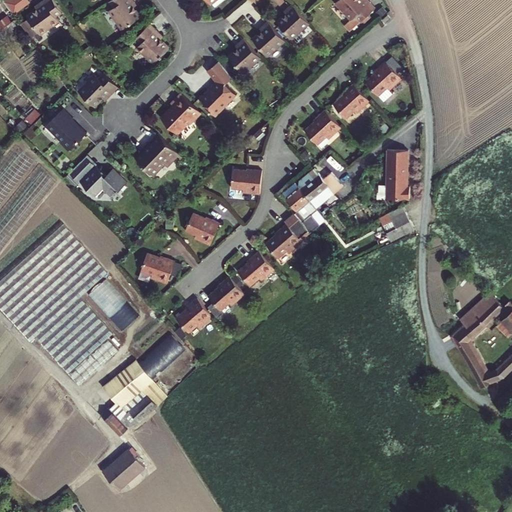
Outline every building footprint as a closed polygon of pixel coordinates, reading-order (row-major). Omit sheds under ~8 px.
[(29,0),(7,0),(5,2),(15,15),(31,3),(29,0)] [(21,25),(31,39),(40,33),(41,35),(60,22),(56,17),(62,12),(53,0),(44,0),(39,4),(41,7),(38,10),(28,16),(30,19),(21,25)] [(131,0),(111,0),(109,2),(113,8),(108,11),(121,30),(139,17),(133,8),(131,5),(134,3),(131,0)] [(337,0),(335,2),(351,19),(347,23),(352,28),(360,21),(375,8),(368,0),(337,0)] [(309,23),(303,17),(292,5),(286,10),(288,13),(286,15),(277,23),(292,39),(309,23)] [(391,18),(388,15),(382,20),(385,23),(391,18)] [(19,27),(13,20),(0,30),(0,35),(3,39),(19,27)] [(263,30),(261,32),(252,41),(267,57),(284,41),(267,22),(261,28),(263,30)] [(150,25),(136,38),(142,44),(137,48),(153,64),(159,58),(161,59),(163,57),(162,56),(168,49),(161,41),(158,38),(161,36),(150,25)] [(227,59),(242,75),(261,57),(243,38),(237,44),(239,47),(237,49),(227,59)] [(392,56),(386,62),(397,73),(403,68),(392,56)] [(233,77),(219,61),(208,70),(217,82),(210,90),(208,89),(200,98),(206,103),(205,106),(215,116),(225,106),(224,105),(235,93),(225,83),(233,77)] [(380,68),(366,81),(379,96),(388,87),(390,90),(402,79),(397,73),(386,62),(386,61),(379,67),(380,68)] [(100,80),(96,76),(79,92),(95,108),(103,100),(106,97),(108,100),(119,89),(105,75),(100,80)] [(370,101),(354,83),(347,89),(348,90),(334,104),(347,118),(355,110),(357,113),(370,101)] [(201,112),(182,93),(172,103),(174,105),(162,117),(178,133),(190,121),(191,123),(201,112)] [(69,150),(87,133),(77,123),(76,124),(71,119),(74,117),(64,107),(47,124),(62,140),(61,141),(69,150)] [(39,115),(34,110),(29,116),(33,121),(39,115)] [(341,127),(325,110),(319,116),(319,117),(305,130),(318,144),(327,136),(329,139),(341,127)] [(88,131),(74,117),(71,119),(76,124),(77,123),(87,133),(88,131)] [(179,154),(158,133),(149,143),(150,145),(145,151),(144,150),(136,158),(144,166),(144,170),(149,175),(153,175),(166,161),(169,164),(177,156),(179,154)] [(405,182),(407,182),(407,150),(387,150),(386,186),(386,197),(386,198),(409,199),(409,187),(405,187),(405,182)] [(92,170),(96,166),(97,165),(87,155),(82,161),(92,170)] [(117,194),(120,190),(123,193),(128,188),(125,185),(128,183),(113,169),(106,176),(96,166),(92,170),(82,161),(63,179),(73,189),(80,182),(96,197),(103,190),(111,197),(115,193),(117,194)] [(260,194),(262,171),(253,170),(253,171),(234,169),(232,189),(244,190),(244,192),(260,194)] [(310,200),(325,188),(329,185),(323,179),(314,169),(300,181),(299,186),(310,200)] [(331,172),(323,179),(329,185),(335,193),(343,185),(331,172)] [(310,200),(299,186),(287,197),(290,201),(297,210),(294,214),(310,232),(321,223),(312,214),(318,208),(317,207),(314,204),(310,200)] [(316,202),(325,195),(328,192),(325,188),(310,200),(314,204),(316,202)] [(331,190),(328,192),(325,195),(331,202),(337,197),(331,190)] [(403,206),(380,218),(383,225),(407,214),(403,206)] [(195,238),(210,245),(220,223),(212,220),(212,221),(194,213),(186,231),(196,235),(195,238)] [(294,214),(285,221),(287,223),(281,229),(281,230),(266,243),(279,258),(287,250),(290,253),(311,235),(310,232),(294,214)] [(391,241),(415,230),(407,214),(383,225),(391,241)] [(64,224),(0,280),(0,307),(31,342),(36,337),(80,385),(118,350),(108,338),(114,333),(81,297),(107,272),(64,224)] [(275,269),(260,251),(253,256),(254,258),(239,270),(251,285),(260,278),(262,280),(275,269)] [(166,258),(166,259),(148,252),(141,271),(152,275),(151,278),(167,283),(175,261),(166,258)] [(245,294),(230,276),(223,282),(223,283),(209,295),(214,301),(208,306),(218,317),(224,312),(222,309),(231,302),(233,304),(245,294)] [(503,357),(484,323),(511,296),(511,282),(508,277),(494,291),(478,306),(480,308),(468,319),(496,371),(497,371),(506,365),(505,359),(503,357)] [(214,316),(198,298),(191,303),(192,305),(177,317),(190,332),(198,325),(200,327),(214,316)] [(511,353),(503,357),(505,359),(506,365),(511,362),(511,353)] [(118,364),(124,371),(132,364),(126,357),(118,364)] [(100,415),(121,435),(130,427),(140,423),(155,409),(158,406),(158,405),(149,396),(147,394),(145,396),(141,391),(154,380),(137,359),(132,364),(124,371),(104,387),(117,402),(110,408),(109,407),(100,415)] [(156,390),(149,396),(158,405),(164,399),(156,390)] [(130,448),(104,471),(119,489),(145,466),(130,448)]
